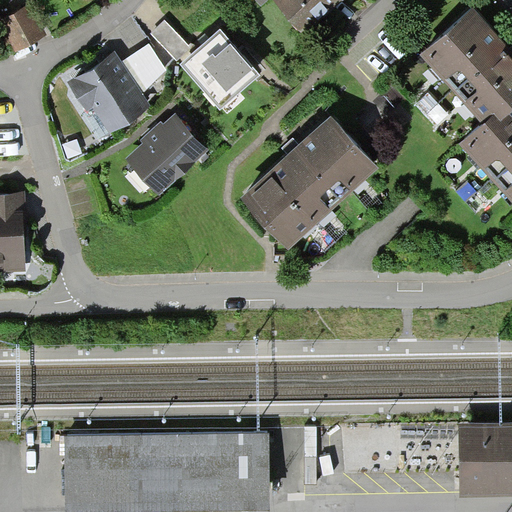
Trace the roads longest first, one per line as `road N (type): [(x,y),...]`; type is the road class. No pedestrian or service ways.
road 1 (residential): [(87,289),(107,299),(410,292),(480,288),(511,276)]
road 2 (residential): [(22,68),(72,260),(87,289)]
road 3 (residential): [(132,0),(22,68)]
